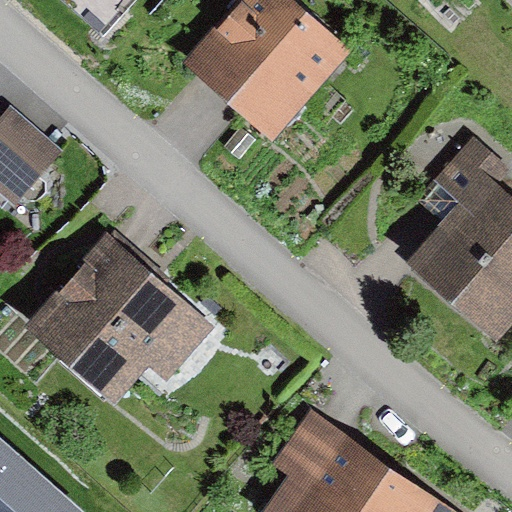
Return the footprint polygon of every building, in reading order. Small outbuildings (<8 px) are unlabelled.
[(352,64),(278,0),(242,0),(182,70),(275,151),(352,64)] [(0,120),(0,203),(18,218),(68,158),(12,112),(0,120)] [(454,222),(418,264),(503,336),(511,325),(511,193),(502,185),(511,172),(511,161),(480,135),(426,198),(454,222)] [(221,335),(104,242),(31,332),(124,405),(153,369),(178,389),(221,335)] [(461,511),(313,415),(278,469),(295,480),(274,511),(461,511)] [(78,511),(0,446),(0,511),(78,511)]
